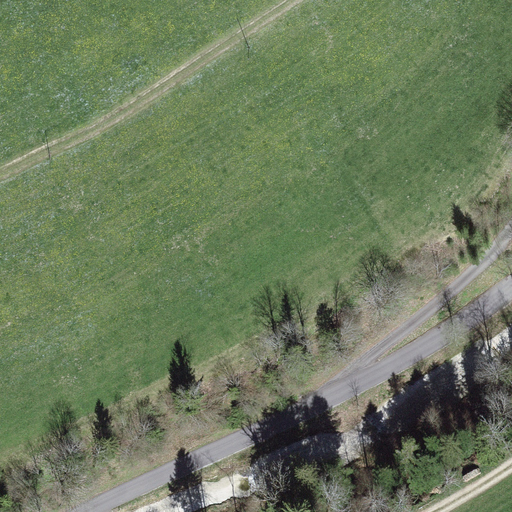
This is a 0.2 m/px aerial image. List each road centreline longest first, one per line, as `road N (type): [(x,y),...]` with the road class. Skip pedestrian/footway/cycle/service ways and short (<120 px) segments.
road 1 (unclassified): [(89,511),(342,392),(468,320),(511,282)]
road 2 (track): [(292,0),(119,112),(0,173)]
road 3 (track): [(342,392),(375,349),(473,273),(511,227)]
